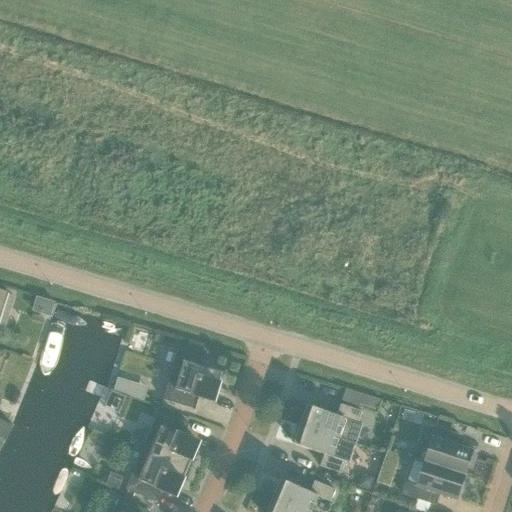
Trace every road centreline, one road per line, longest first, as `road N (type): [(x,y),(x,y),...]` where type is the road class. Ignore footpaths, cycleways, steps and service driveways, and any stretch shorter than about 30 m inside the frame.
road 1 (residential): [(0,134),(281,223)]
road 2 (unclassified): [(272,343),(0,256)]
road 3 (unclassified): [(511,412),(272,343)]
road 4 (residential): [(281,223),(450,276),(511,264)]
road 5 (residential): [(201,511),(272,343)]
road 6 (residential): [(281,223),(272,343)]
